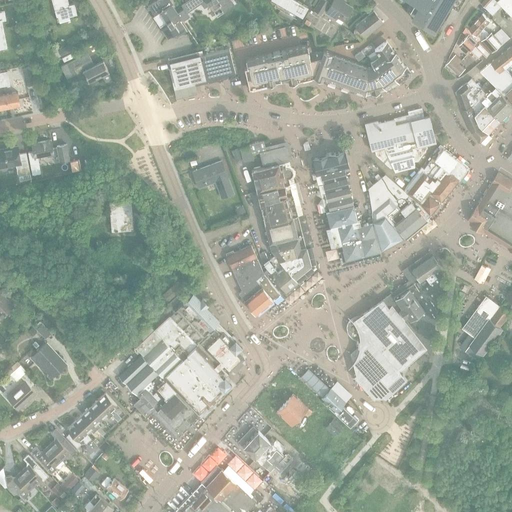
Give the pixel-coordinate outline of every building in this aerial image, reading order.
[(73,3),(68,5),(66,0),(50,0),(53,9),(56,18),(68,15),(68,16),(76,14),(73,3)] [(152,16),(167,37),(173,33),(176,37),(187,29),(182,21),(189,16),(186,12),(186,13),(183,8),(176,12),(171,4),(172,3),(170,0),(154,0),(147,5),(154,15),(152,16)] [(183,8),(186,12),(200,3),(203,7),(208,4),(213,11),(220,6),(222,10),(232,3),(230,0),(185,0),(180,4),(183,8)] [(299,0),(271,0),(300,17),(308,5),(299,0)] [(340,24),(351,7),(340,0),(332,0),(329,4),(326,2),(327,1),(324,0),(318,0),(313,9),(320,13),(322,9),(325,11),(324,12),(336,19),(335,21),(340,24)] [(417,0),(423,3),(415,16),(427,24),(425,27),(433,32),(435,28),(438,31),(454,5),(459,8),(463,0),(417,0)] [(496,0),(489,0),(483,6),(492,14),(501,5),(496,0)] [(511,0),(497,0),(511,15),(511,0)] [(364,36),(364,37),(382,22),(372,10),(355,25),(353,27),(355,28),(353,29),(353,32),(360,40),(364,36)] [(477,37),(484,29),(482,28),(490,20),(482,13),(468,29),(477,37)] [(479,39),(477,37),(468,29),(465,27),(462,32),(466,36),(458,44),(467,53),(479,41),(478,40),(479,39)] [(493,34),(502,43),(509,36),(501,27),(493,34)] [(502,43),(493,34),(491,32),(488,34),(484,29),(477,37),(479,39),(481,41),(482,40),(492,51),(502,43)] [(410,70),(409,70),(394,51),(385,40),(374,49),(379,56),(370,62),(372,65),(370,66),(367,67),(330,54),(331,52),(323,49),(309,53),(306,44),(286,49),(286,50),(279,52),(279,51),(273,52),(273,53),(266,55),(265,54),(245,59),(247,67),(244,68),(248,87),(266,83),(266,84),(275,81),(274,81),(280,79),(280,80),(287,78),(288,82),(296,80),(302,78),(302,79),(310,77),(310,76),(313,76),(321,79),(322,78),(365,94),(365,93),(370,91),(371,92),(379,90),(379,89),(385,88),(397,80),(398,82),(408,74),(409,74),(410,70)] [(479,41),(467,53),(476,61),(480,57),(483,59),(491,52),(479,41)] [(61,55),(61,56),(75,48),(72,42),(57,50),(58,50),(57,51),(55,46),(48,50),(50,54),(48,55),(51,60),(61,55)] [(508,71),(511,74),(511,45),(489,63),(491,64),(501,74),(508,71)] [(171,60),(171,61),(179,95),(194,92),(192,83),(235,72),(228,47),(203,54),(202,54),(203,58),(182,63),(181,58),(171,60)] [(202,50),(170,58),(171,60),(181,58),(182,63),(203,58),(202,54),(203,54),(202,50)] [(103,61),(92,66),(89,61),(91,60),(88,53),(66,64),(61,67),(66,78),(83,70),(88,81),(108,71),(103,61)] [(453,69),(459,62),(452,57),(445,64),(452,70),(453,69)] [(459,75),(465,68),(459,62),(453,69),(459,75)] [(481,73),(495,87),(511,101),(511,74),(508,71),(501,74),(491,64),(481,73)] [(22,67),(27,85),(33,83),(28,65),(22,67)] [(511,106),(511,101),(495,87),(487,94),(471,78),(466,82),(474,91),(479,98),(501,119),(511,106)] [(474,91),(466,82),(466,83),(465,82),(456,90),(462,110),(472,131),(480,142),(488,133),(479,123),(472,106),(471,93),(474,91)] [(5,93),(8,106),(20,104),(17,91),(5,93)] [(501,119),(479,98),(474,91),(471,93),(472,106),(479,123),(488,133),(501,120),(501,119)] [(429,115),(423,116),(422,111),(393,118),(393,119),(385,121),(378,123),(377,120),(364,123),(371,150),(374,149),(375,154),(390,167),(392,166),(394,170),(414,165),(414,161),(418,160),(427,147),(426,143),(435,141),(429,115)] [(47,154),(53,153),(51,139),(31,143),(33,151),(28,152),(30,165),(38,163),(37,155),(47,153),(47,154)] [(269,165),(284,161),(288,160),(284,145),(266,150),(263,140),(248,144),(251,154),(259,152),(262,164),(268,163),(269,165)] [(56,145),(59,161),(69,159),(66,144),(56,145)] [(26,152),(19,153),(17,145),(0,148),(0,166),(15,164),(18,178),(1,181),(3,186),(31,181),(26,152)] [(320,173),(344,167),(345,171),(349,169),(344,149),(344,148),(325,153),(325,154),(311,157),(315,171),(315,173),(316,173),(316,174),(320,173)] [(454,175),(459,179),(465,171),(466,169),(466,167),(464,165),(443,148),(435,159),(432,157),(421,171),(419,169),(403,190),(406,192),(420,204),(445,172),(449,174),(450,172),(454,175)] [(87,166),(85,157),(77,159),(78,167),(87,166)] [(223,196),(233,192),(221,161),(193,171),(199,186),(217,180),(223,196)] [(257,191),(290,183),(288,178),(290,177),(292,175),(293,172),(292,169),(290,167),(287,166),(286,167),(284,161),(269,165),(251,170),(257,191)] [(346,176),(345,171),(344,167),(320,173),(317,179),(323,182),(346,176)] [(469,222),(511,249),(511,180),(498,171),(468,218),(470,220),(469,222)] [(459,179),(454,175),(450,172),(449,174),(445,172),(420,204),(421,206),(429,215),(430,215),(459,179)] [(426,219),(429,215),(421,206),(420,204),(406,192),(403,190),(384,173),(367,187),(371,209),(371,222),(372,222),(379,249),(380,248),(381,249),(403,237),(402,236),(404,235),(405,236),(426,219)] [(325,191),(348,185),(346,176),(323,182),(319,188),(325,191)] [(259,202),(292,193),(290,183),(257,191),(259,202)] [(327,200),(350,194),(348,185),(325,191),(321,197),(327,200)] [(262,212),(295,204),(292,193),(259,202),(262,212)] [(325,211),(326,211),(353,204),(350,194),(327,200),(324,206),(325,211)] [(111,203),(112,230),(132,229),(130,202),(111,203)] [(265,223),(298,215),(298,214),(299,213),(298,212),(298,211),(297,211),(296,206),(297,206),(296,204),(295,204),(262,212),(265,223)] [(332,226),(357,220),(356,219),(361,218),(358,208),(357,206),(353,207),(353,204),(326,211),(330,226),(332,226)] [(270,243),(303,234),(298,215),(265,223),(270,243)] [(357,226),(360,225),(359,219),(357,220),(332,226),(336,241),(339,240),(340,240),(359,235),(357,226)] [(359,235),(340,240),(345,259),(379,250),(379,249),(372,222),(371,222),(360,225),(357,226),(359,235)] [(275,254),(306,246),(303,234),(270,243),(271,249),(272,249),(275,254)] [(273,300),(273,299),(280,293),(263,271),(251,245),(227,256),(242,290),(239,293),(255,314),(273,300)] [(275,254),(295,277),(310,264),(306,246),(275,254)] [(297,280),(295,277),(275,254),(264,263),(268,268),(286,289),(297,280)] [(346,323),(346,326),(346,329),(347,332),(349,335),(351,337),(354,339),(357,339),(357,346),(350,353),(358,384),(359,384),(360,383),(373,398),(375,396),(381,396),(383,398),(385,397),(406,378),(400,371),(426,348),(431,353),(443,272),(443,269),(432,254),(423,261),(411,268),(414,272),(411,274),(415,280),(369,313),(365,316),(363,315),(359,314),(356,314),(353,315),(351,317),(350,317),(346,323)] [(163,295),(168,300),(184,286),(179,281),(163,295)] [(0,316),(0,317),(13,305),(0,290),(0,316)] [(154,330),(135,347),(163,376),(165,378),(193,408),(196,411),(196,412),(206,403),(220,389),(218,388),(220,386),(224,390),(230,383),(224,377),(227,374),(228,373),(232,369),(235,372),(243,364),(240,361),(244,357),(238,350),(241,347),(230,336),(231,335),(218,323),(218,322),(219,321),(200,301),(192,292),(169,315),(154,330)] [(467,320),(462,327),(476,337),(466,350),(467,350),(480,360),(503,328),(501,326),(511,310),(502,302),(500,305),(493,300),(486,296),(476,309),(476,308),(467,320)] [(36,328),(44,337),(49,332),(39,321),(34,325),(37,328),(36,328)] [(32,335),(37,331),(32,326),(27,331),(32,335)] [(50,378),(66,363),(46,342),(35,352),(32,348),(28,351),(32,355),(30,357),(50,378)] [(140,352),(117,374),(125,382),(136,393),(149,381),(158,372),(148,360),(140,352)] [(329,387),(308,367),(299,375),(321,396),(329,387)] [(6,397),(17,409),(35,393),(30,387),(35,382),(26,371),(20,377),(24,381),(6,397)] [(140,397),(133,403),(145,416),(155,408),(173,427),(180,423),(184,416),(189,415),(191,413),(193,408),(165,378),(165,379),(158,372),(149,381),(153,384),(147,390),(145,388),(138,394),(140,397)] [(336,380),(330,386),(343,398),(345,401),(351,394),(336,380)] [(341,404),(345,401),(343,398),(330,386),(329,387),(321,396),(324,398),(322,400),(349,426),(356,419),(341,404)] [(97,399),(111,415),(115,412),(112,408),(116,404),(105,392),(97,399)] [(303,411),(307,415),(312,411),(293,393),(276,411),(291,424),(303,411)] [(108,418),(111,415),(97,399),(89,407),(101,419),(105,415),(108,418)] [(96,423),(101,419),(89,407),(82,414),(96,429),(99,426),(96,423)] [(93,432),(96,429),(82,414),(74,421),(85,433),(90,429),(93,432)] [(325,427),(334,436),(342,427),(333,418),(325,427)] [(90,438),(85,433),(74,421),(66,428),(70,432),(66,436),(77,447),(79,450),(81,447),(79,445),(84,441),(86,442),(90,438)] [(252,425),(238,441),(243,446),(261,463),(269,471),(275,465),(279,469),(282,466),(285,462),(286,463),(292,457),(287,453),(285,455),(281,451),(285,447),(276,439),(272,443),(258,430),(252,425)] [(48,444),(62,459),(69,452),(70,454),(76,449),(55,427),(50,432),(55,438),(48,444)] [(54,466),(62,459),(48,444),(41,451),(35,446),(30,450),(51,472),(56,467),(54,466)] [(20,470),(34,485),(41,478),(43,480),(48,475),(27,453),(22,458),(28,463),(20,470)] [(84,475),(92,481),(99,472),(95,469),(96,467),(93,464),(84,475)] [(206,486),(233,511),(244,511),(256,500),(235,481),(235,482),(221,468),(206,486)] [(27,492),(34,485),(20,470),(13,477),(10,474),(4,475),(7,487),(13,494),(17,491),(23,498),(28,493),(27,492)] [(283,478),(299,494),(308,485),(292,470),(283,478)] [(114,477),(112,480),(107,476),(101,483),(119,498),(128,488),(114,477)] [(71,490),(76,495),(84,485),(79,481),(71,490)] [(233,511),(206,486),(201,481),(189,494),(208,511),(233,511)] [(208,511),(189,494),(181,486),(167,503),(176,511),(208,511)] [(90,511),(107,511),(113,506),(100,496),(97,499),(95,498),(92,502),(93,504),(88,510),(90,511)]
